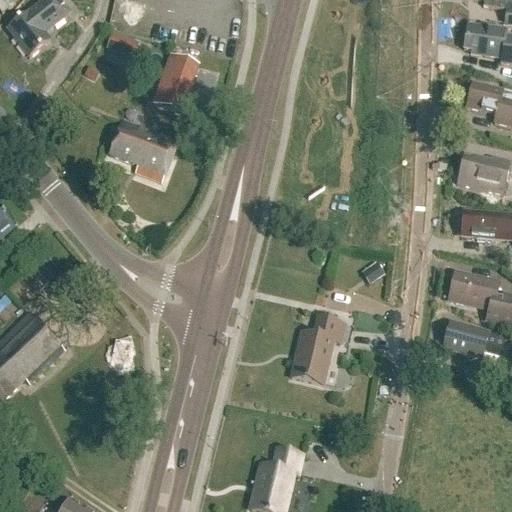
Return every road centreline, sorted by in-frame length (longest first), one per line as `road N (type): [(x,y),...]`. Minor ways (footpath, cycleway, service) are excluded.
road 1 (residential): [(378,511),(417,263),(429,0)]
road 2 (secondary): [(209,317),(289,0)]
road 3 (tertiary): [(209,317),(127,279),(0,126)]
road 4 (secondary): [(160,511),(209,317)]
